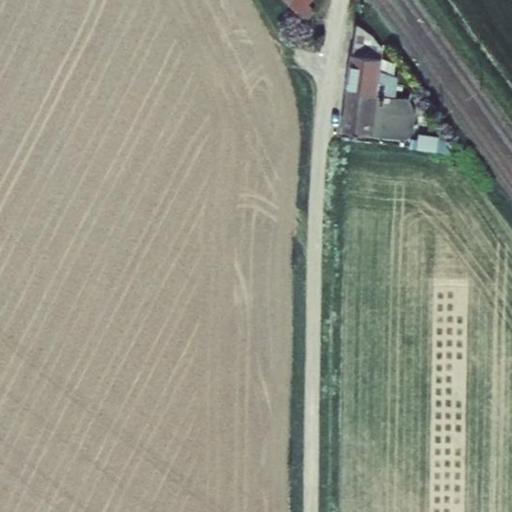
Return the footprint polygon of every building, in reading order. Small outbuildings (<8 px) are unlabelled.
[(286,0),(306,20),(317,9),(309,2),(311,0),(286,0)] [(356,20),(352,51),(383,56),(384,45),(375,33),(356,20)] [(343,129),(373,133),(378,93),(383,56),(352,51),(343,129)] [(395,61),(383,56),(378,93),(396,94),(398,73),(394,72),(395,61)] [(396,94),(378,93),(373,133),(406,137),(414,131),(417,111),(410,96),(396,94)]
